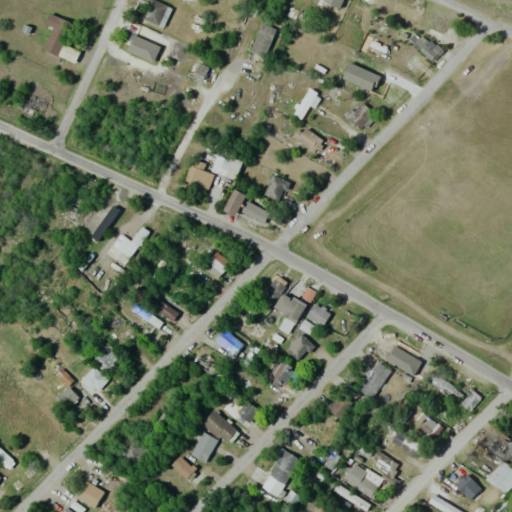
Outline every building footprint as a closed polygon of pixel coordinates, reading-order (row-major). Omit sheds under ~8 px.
[(150,0),(142,19),(158,26),(167,5),(155,0),(150,0)] [(448,16),(432,10),(423,33),(439,40),(448,16)] [(52,27),(42,49),(58,56),(73,23),(49,12),(44,23),(52,27)] [(440,47),(426,41),(420,53),(434,59),(440,47)] [(422,62),(411,56),(405,67),(416,73),(422,62)] [(367,84),(386,104),(400,90),(380,70),(367,84)] [(358,128),(373,113),(361,101),(346,116),(358,128)] [(291,135),(314,154),(323,144),(300,124),(291,135)] [(207,189),(214,174),(194,166),(187,181),(207,189)] [(279,202),(288,180),(272,174),(263,195),(279,202)] [(269,212),(244,199),(238,211),(263,224),(269,212)] [(129,257),(146,232),(140,228),(130,241),(120,235),(112,246),(129,257)] [(203,266),(216,278),(229,263),(216,251),(203,266)] [(262,295),(273,303),(285,287),(274,279),(262,295)] [(307,305),(294,296),(282,311),(288,315),(279,328),(286,333),(307,305)] [(320,326),(330,314),(315,302),(306,314),(320,326)] [(161,322),(137,304),(133,310),(157,328),(161,322)] [(354,316),(343,309),(330,330),(341,337),(354,316)] [(104,324),(120,335),(128,325),(111,314),(104,324)] [(214,341),(234,356),(243,344),(223,329),(214,341)] [(299,361),(313,344),(299,332),(285,348),(299,361)] [(81,382),(96,393),(121,361),(106,349),(81,382)] [(196,364),(227,383),(232,375),(201,356),(196,364)] [(280,388),(294,371),(280,359),(266,376),(280,388)] [(372,397),(391,370),(375,359),(356,386),(372,397)] [(461,389),(434,370),(426,381),(453,400),(461,389)] [(48,387),(67,408),(79,398),(67,384),(61,390),(54,382),(48,387)] [(468,408),(483,394),(475,386),(461,401),(468,408)] [(349,402),(334,396),(327,412),(343,419),(349,402)] [(249,422),(259,411),(246,400),(237,411),(249,422)] [(236,430),(213,409),(201,422),(224,443),(236,430)] [(434,437),(441,429),(423,412),(416,420),(434,437)] [(204,462),(216,442),(199,430),(186,450),(204,462)] [(422,450),(399,430),(391,439),(415,459),(422,450)] [(508,443),(494,436),(487,448),(501,456),(508,443)] [(0,462),(8,469),(15,461),(0,448),(0,462)] [(276,496),(299,460),(282,449),(259,486),(276,496)] [(395,463),(378,450),(370,461),(387,474),(395,463)] [(171,464),(185,478),(194,469),(180,455),(171,464)] [(511,486),(511,466),(502,459),(487,479),(507,493),(511,486)] [(453,486),(471,499),(480,487),(463,474),(453,486)] [(75,495),(93,507),(104,492),(85,480),(75,495)] [(370,504),(336,484),(331,492),(329,491),(320,506),(328,511),(344,511),(351,502),(365,511),(370,504)] [(432,502),(444,511),(457,511),(436,496),(432,502)]
